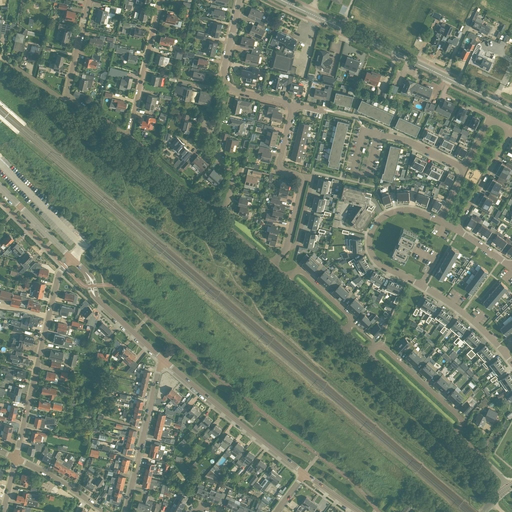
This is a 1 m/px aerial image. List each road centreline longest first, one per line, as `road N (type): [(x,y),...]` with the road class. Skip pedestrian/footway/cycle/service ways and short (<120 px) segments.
road 1 (residential): [(439,221),(413,210),(386,214),(370,235),(372,255),(463,312),(503,352)]
road 2 (primary): [(283,0),(511,110)]
road 3 (residential): [(15,454),(56,278),(72,258)]
road 4 (residential): [(304,473),(164,362)]
road 5 (residential): [(125,511),(164,362)]
road 6 (residential): [(293,103),(226,82),(240,0)]
road 7 (residential): [(367,352),(381,346),(460,418),(456,436)]
road 8 (residential): [(127,134),(159,0)]
road 9 (residential): [(219,216),(127,134)]
road 10 (residential): [(456,436),(367,352)]
